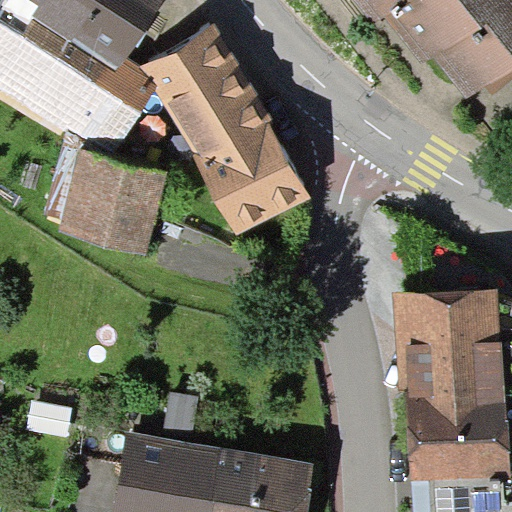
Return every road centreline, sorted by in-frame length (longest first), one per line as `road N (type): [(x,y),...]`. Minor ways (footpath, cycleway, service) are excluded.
road 1 (tertiary): [(373,125),(342,190),(333,247),(364,412),(369,511)]
road 2 (tertiary): [(242,0),(373,125)]
road 3 (tertiary): [(373,125),(511,205)]
